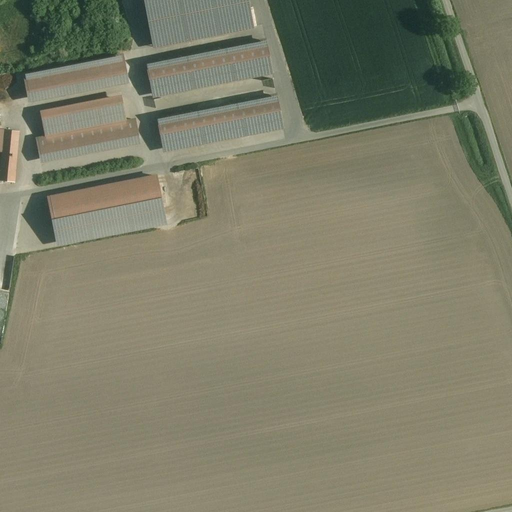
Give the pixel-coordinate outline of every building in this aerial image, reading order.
[(245,0),(146,0),(155,41),(250,22),(245,0)] [(265,41),(146,65),(152,92),(270,68),(265,41)] [(122,56),(23,75),(29,103),(128,84),(122,56)] [(41,111),(46,137),(125,122),(120,96),(41,111)] [(276,96),(157,120),(162,147),(281,123),(276,96)] [(135,120),(125,122),(46,137),(36,140),(40,164),(140,145),(135,120)] [(0,181),(14,183),(19,132),(4,131),(0,169),(0,181)] [(156,176),(47,198),(57,247),(166,225),(156,176)]
